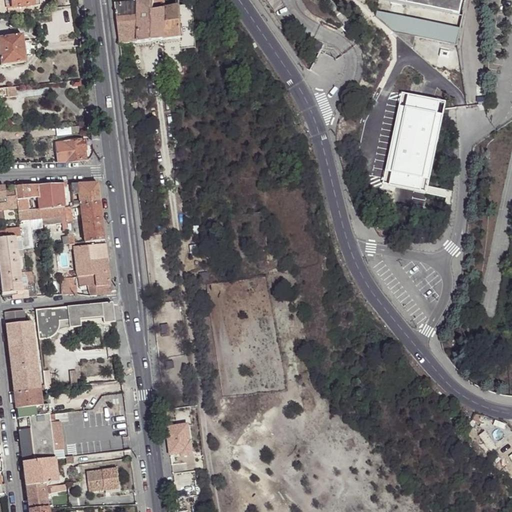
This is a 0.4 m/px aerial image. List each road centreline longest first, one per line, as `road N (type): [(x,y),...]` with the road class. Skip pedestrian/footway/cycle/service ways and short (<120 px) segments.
road 1 (tertiary): [(239,0),(310,109),(365,282),(450,386),(511,414)]
road 2 (tertiary): [(132,297),(158,511)]
road 3 (tertiary): [(92,0),(113,175)]
road 4 (residential): [(18,511),(0,357)]
road 5 (residential): [(0,308),(132,297)]
road 6 (tertiary): [(113,175),(132,297)]
